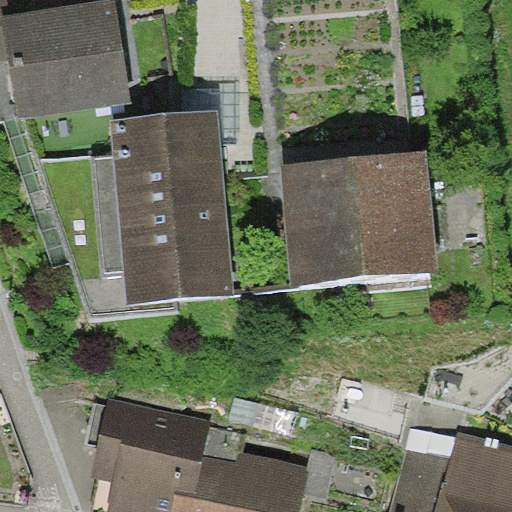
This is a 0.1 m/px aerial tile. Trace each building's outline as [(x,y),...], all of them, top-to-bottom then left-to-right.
[(16,122),(132,107),(118,1),(11,16),(8,0),(0,0),(0,64),(8,63),(16,122)] [(124,305),(234,297),(219,113),(111,121),(114,161),(95,163),(104,277),(122,276),(124,305)] [(290,230),(296,292),(439,279),(427,153),(284,167),(290,230)] [(511,384),(486,410),(511,424),(511,384)] [(303,511),(313,468),(246,453),(252,430),(111,399),(109,409),(100,407),(93,443),(102,445),(94,479),(99,480),(92,511),(303,511)] [(511,511),(511,447),(459,434),(457,441),(415,430),(393,511),(511,511)]
